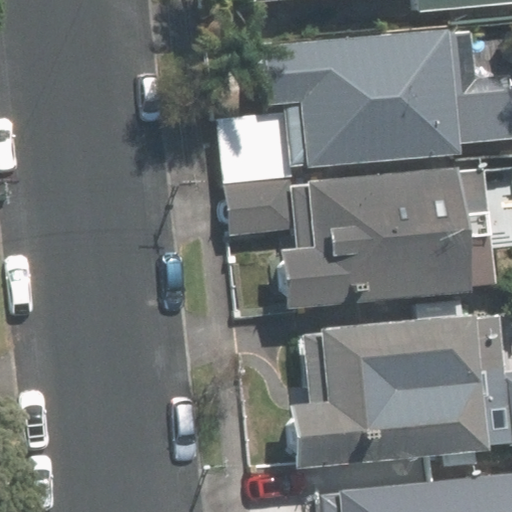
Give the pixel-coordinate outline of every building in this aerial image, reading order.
[(473,73),(469,21),(263,39),(269,101),(302,98),(307,163),(461,151),(460,139),(511,134),(511,92),(510,70),(473,73)] [(283,112),(216,118),(221,174),(288,168),(283,112)] [(284,248),(289,302),(477,285),(467,166),(306,180),(312,246),(284,248)] [(225,238),(291,233),(286,179),(221,185),(225,238)] [(501,309),(321,325),(328,399),(288,402),(294,465),(511,445),(511,364),(505,365),(501,309)] [(511,511),(511,471),(339,487),(341,511),(511,511)]
